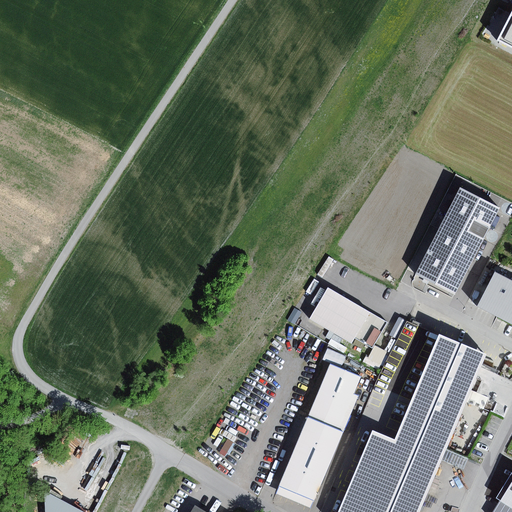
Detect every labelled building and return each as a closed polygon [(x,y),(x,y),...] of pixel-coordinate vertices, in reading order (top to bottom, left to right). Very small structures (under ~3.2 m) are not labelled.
[(511,12),(498,41),(511,48),(511,12)] [(499,210),(458,190),(417,275),(458,295),(499,210)] [(511,282),(494,274),(479,308),(511,323),(511,282)] [(387,323),(329,287),(310,319),(352,344),(356,338),(372,348),(387,323)] [(398,318),(389,335),(396,339),(405,321),(398,318)] [(377,382),(415,395),(462,415),(487,354),(408,322),(377,382)] [(329,344),(324,359),(330,361),(331,357),(343,362),(347,350),(329,344)] [(390,353),(375,346),(369,359),(383,366),(390,353)] [(511,363),(507,361),(503,370),(511,375),(511,373),(511,363)] [(361,377),(331,365),(280,486),(315,501),(359,397),(354,394),(361,377)] [(395,441),(374,432),(339,511),(421,511),(443,461),(447,450),(462,415),(415,395),(395,441)] [(228,439),(220,454),(226,458),(234,443),(228,439)] [(447,450),(443,461),(464,470),(469,459),(447,450)] [(511,511),(511,472),(496,498),(500,501),(492,511),(511,511)] [(59,493),(49,511),(96,511),(97,511),(59,493)]
